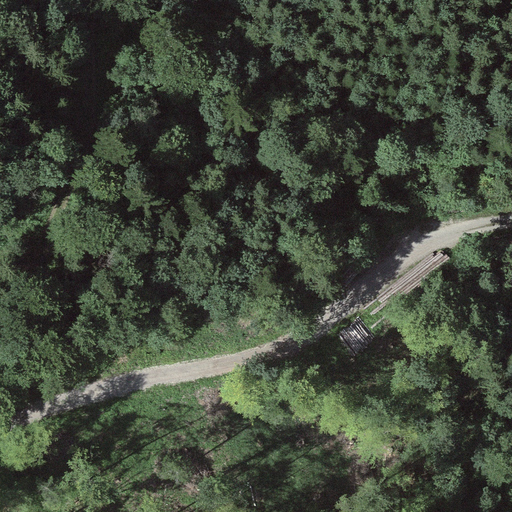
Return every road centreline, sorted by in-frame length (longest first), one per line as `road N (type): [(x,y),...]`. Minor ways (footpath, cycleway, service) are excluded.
road 1 (track): [(511,220),(461,224),(393,258),(299,336),(259,355),(87,397),(0,438)]
road 2 (track): [(97,0),(95,98),(81,175),(0,321)]
road 3 (track): [(483,511),(455,479),(452,456),(490,350)]
